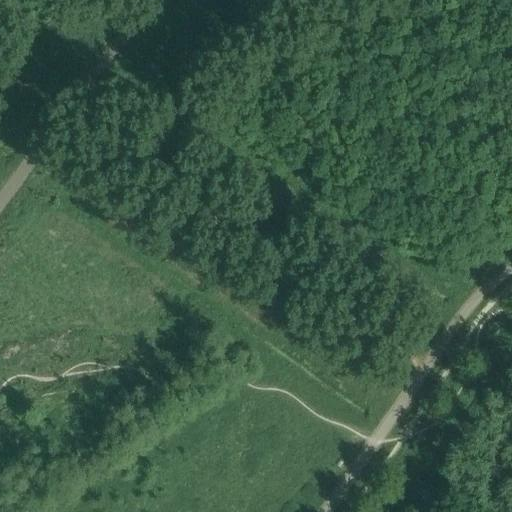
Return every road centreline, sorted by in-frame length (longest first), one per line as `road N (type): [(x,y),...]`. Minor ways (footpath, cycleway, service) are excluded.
road 1 (unknown): [(511,298),(486,322),(353,511)]
road 2 (track): [(332,511),(426,370)]
road 3 (track): [(511,281),(479,301),(426,370)]
